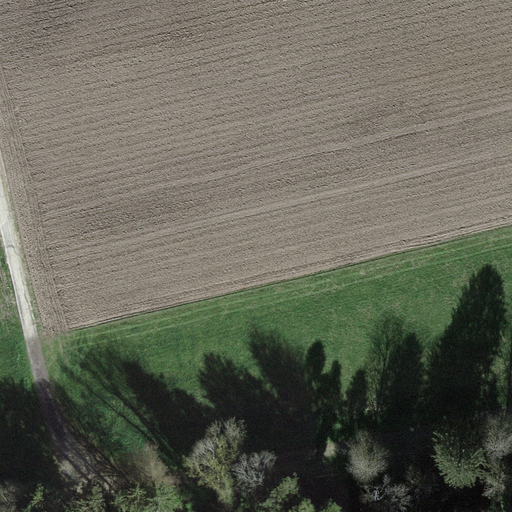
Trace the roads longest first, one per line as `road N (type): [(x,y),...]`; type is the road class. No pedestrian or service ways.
road 1 (track): [(511,419),(307,451),(52,511)]
road 2 (track): [(74,506),(81,480),(69,439),(45,403),(0,210)]
